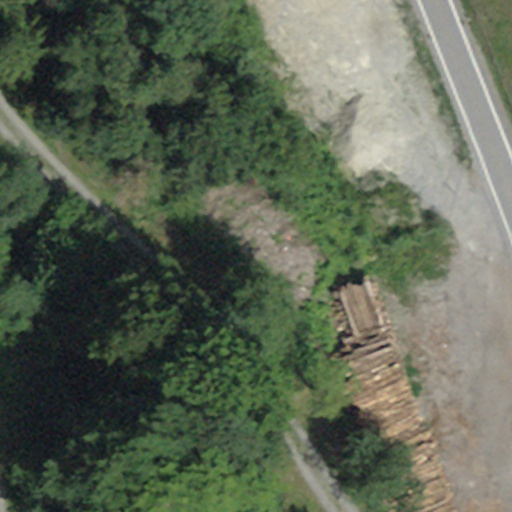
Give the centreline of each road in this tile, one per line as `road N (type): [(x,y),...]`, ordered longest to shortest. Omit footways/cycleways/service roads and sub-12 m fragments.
road 1 (track): [(0,110),(59,192),(291,419),(347,511)]
road 2 (unclassified): [(433,0),(511,200)]
